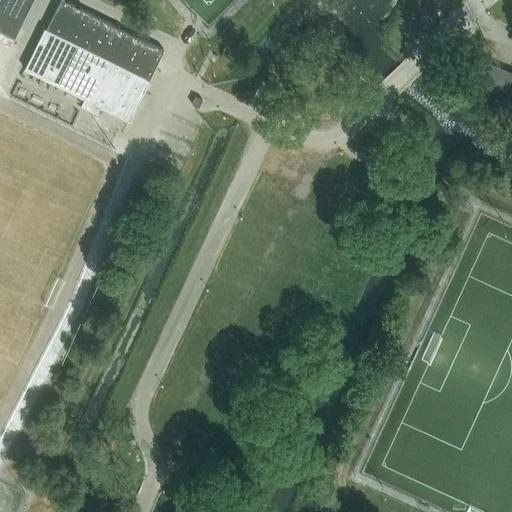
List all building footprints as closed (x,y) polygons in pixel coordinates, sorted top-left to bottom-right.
[(0,0),(0,43),(10,48),(15,38),(12,37),(30,0),(0,0)] [(24,69),(129,121),(149,81),(148,80),(163,50),(63,0),(59,0),(45,29),(44,28),(24,69)] [(112,0),(96,0),(108,6),(108,8),(109,8),(112,0)] [(478,60),(469,81),(478,85),(487,66),(487,64),(478,60)] [(497,70),(487,66),(478,85),(489,89),(497,70)] [(508,75),(497,70),(489,89),(500,94),(508,75)] [(511,94),(511,76),(508,75),(500,94),(510,99),(511,94)]
